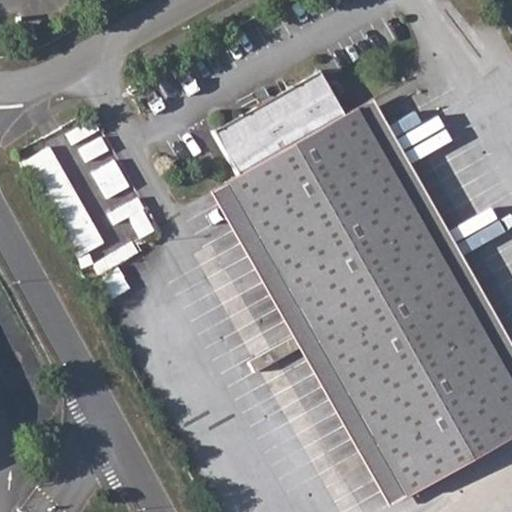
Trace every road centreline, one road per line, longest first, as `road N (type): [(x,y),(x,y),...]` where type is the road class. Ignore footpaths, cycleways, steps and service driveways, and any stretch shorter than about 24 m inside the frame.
road 1 (unclassified): [(0,222),(156,511)]
road 2 (residential): [(195,0),(74,71),(0,91)]
